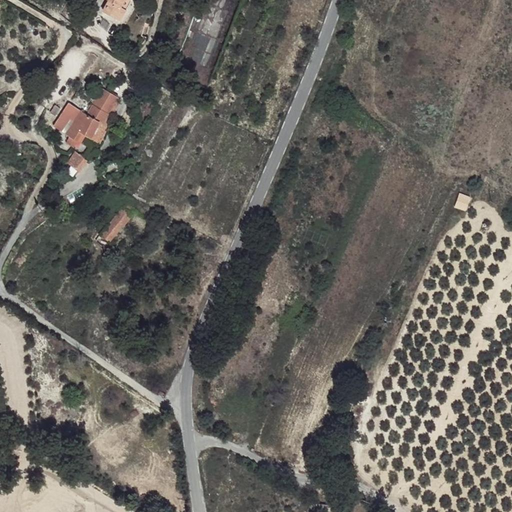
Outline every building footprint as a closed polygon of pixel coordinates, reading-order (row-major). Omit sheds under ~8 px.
[(105,0),(100,12),(111,19),(115,0),(105,0)] [(115,0),(111,19),(117,22),(128,0),(115,0)] [(64,107),(53,128),(70,138),(67,145),(76,149),(79,140),(82,133),(92,138),(100,124),(103,124),(112,105),(102,101),(96,111),(93,110),(89,116),(70,106),(68,108),(64,107)] [(80,155),(71,165),(76,169),(83,174),(92,165),(80,155)] [(76,169),(71,174),(78,180),(83,174),(76,169)] [(467,201),(458,195),(453,209),(462,213),(467,201)] [(101,237),(107,241),(120,227),(124,229),(136,212),(128,207),(101,237)]
